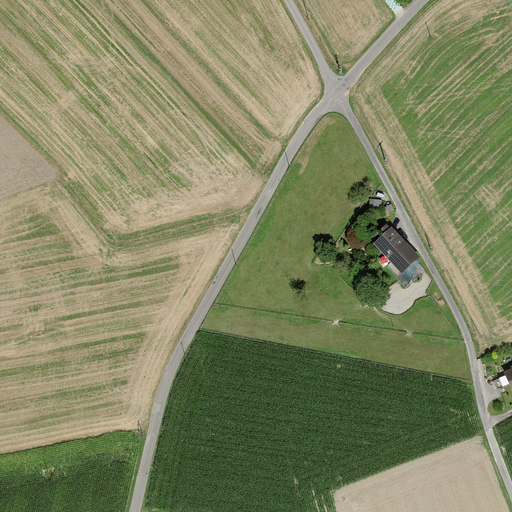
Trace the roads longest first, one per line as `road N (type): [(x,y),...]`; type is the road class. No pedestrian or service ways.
road 1 (residential): [(335,96),(294,144),(175,355),(132,511)]
road 2 (residential): [(511,496),(480,412),(461,325),(335,96)]
road 3 (residential): [(422,0),(335,96)]
